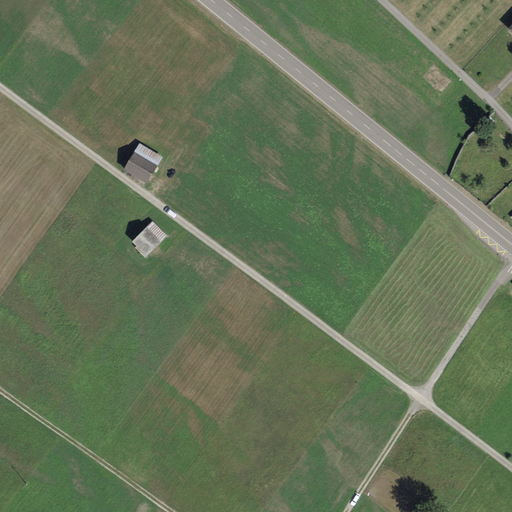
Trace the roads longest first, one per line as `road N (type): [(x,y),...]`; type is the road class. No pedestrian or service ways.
road 1 (unclassified): [(421,396),(0,88)]
road 2 (secondary): [(210,0),(511,245)]
road 3 (track): [(0,389),(172,511)]
road 4 (unclassified): [(379,0),(511,128)]
road 5 (unclassified): [(421,396),(511,261)]
road 6 (track): [(421,396),(345,511)]
